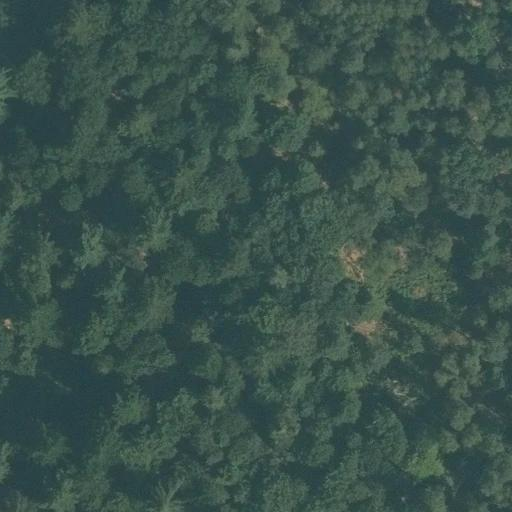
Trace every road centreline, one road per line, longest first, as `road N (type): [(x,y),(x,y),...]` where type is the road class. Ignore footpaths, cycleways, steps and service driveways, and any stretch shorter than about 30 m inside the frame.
road 1 (track): [(0,116),(125,236),(330,511)]
road 2 (track): [(511,416),(439,511)]
